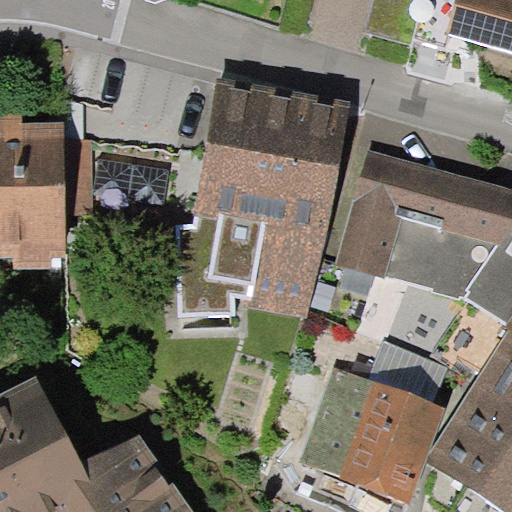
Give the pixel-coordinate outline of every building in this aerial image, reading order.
[(423,0),(368,0),(360,33),(411,46),(423,0)] [(511,0),(455,0),(445,32),(511,52),(511,0)] [(312,326),(338,124),(198,107),(181,235),(226,241),(216,314),(312,326)] [(54,121),(0,121),(0,264),(64,262),(54,121)] [(386,511),(389,511),(404,481),(451,511),(511,511),(511,207),(348,155),(322,276),(460,310),(419,368),(312,334),(278,473),(386,511)] [(0,511),(192,511),(137,435),(60,457),(34,383),(0,398),(0,511)]
